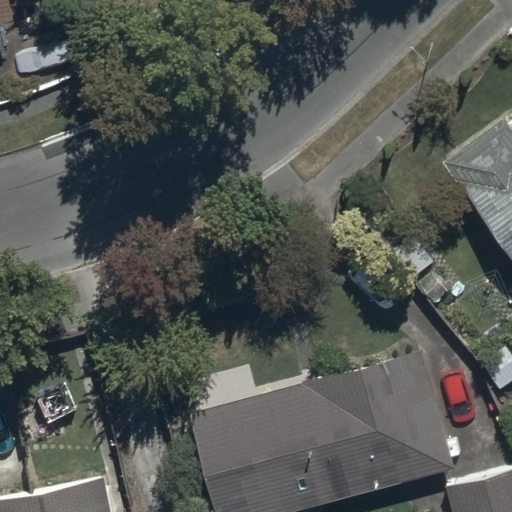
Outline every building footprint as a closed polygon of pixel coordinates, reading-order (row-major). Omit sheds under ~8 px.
[(0,0),(0,23),(25,19),(20,0),(0,0)] [(511,117),(450,160),(511,252),(511,117)] [(196,415),(224,511),(299,511),(459,466),(425,349),(196,415)] [(511,511),(511,465),(447,486),(455,511),(511,511)] [(0,491),(0,511),(122,511),(114,469),(0,491)]
